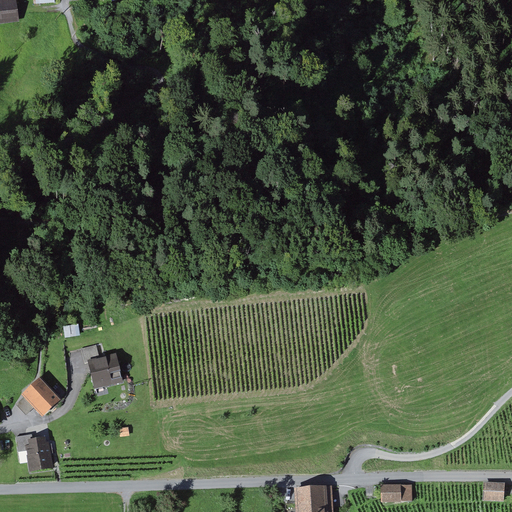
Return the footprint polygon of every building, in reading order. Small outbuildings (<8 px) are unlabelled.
[(15,0),(0,0),(0,12),(1,21),(18,20),(15,0)] [(111,355),(85,362),(92,388),(118,381),(111,355)] [(61,403),(43,386),(30,399),(49,417),(61,403)] [(51,439),(28,441),(32,473),(55,470),(51,439)] [(500,485),(483,484),(482,499),(499,500),(500,485)] [(329,511),(329,487),(292,488),(293,511),(329,511)] [(407,487),(377,487),(377,507),(407,507),(407,487)]
